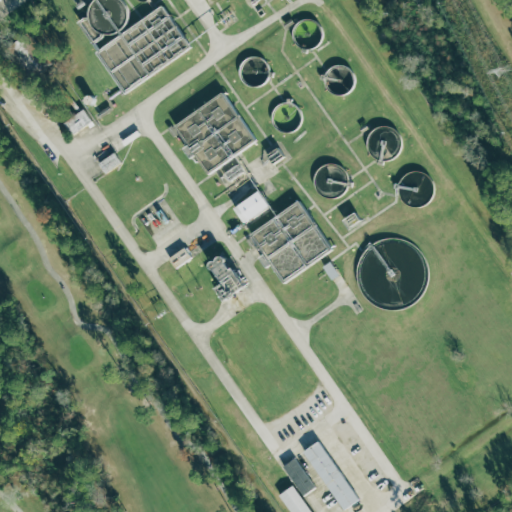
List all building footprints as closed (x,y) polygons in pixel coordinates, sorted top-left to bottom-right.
[(59,61),(35,31),(18,45),(42,75),(59,61)] [(250,173),(239,154),(262,141),(234,94),(182,124),(195,146),(196,145),(214,175),(222,170),(230,184),(250,173)] [(100,121),(91,108),(70,122),(79,135),(100,121)] [(249,223),(279,206),(269,189),(239,206),(249,223)] [(340,250),(308,199),(257,231),(271,254),(289,282),(340,250)] [(257,286),(243,268),(234,275),(220,256),(212,263),(240,299),(257,286)] [(313,449),(349,510),(365,501),(330,439),(313,449)] [(299,511),(319,511),(300,484),(287,494),(299,511)]
